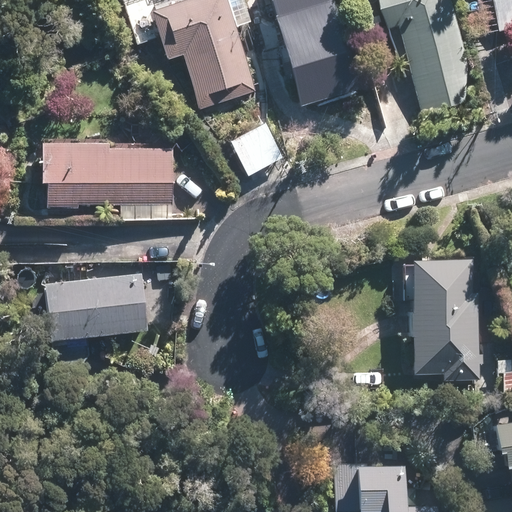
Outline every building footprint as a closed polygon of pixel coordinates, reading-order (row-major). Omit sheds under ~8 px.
[(244,93),(209,0),(205,0),(148,21),(161,57),(175,52),(196,110),(244,93)] [(456,69),(432,0),(361,0),(373,33),(390,27),(418,110),(454,98),(456,69)] [(511,30),(511,0),(503,0),(487,5),(497,36),(511,30)] [(318,8),(267,25),(294,104),(344,88),(318,8)] [(252,127),(222,145),(241,178),(272,161),(252,127)] [(92,149),(38,151),(40,207),(159,202),(157,158),(93,161),(92,149)] [(457,266),(399,268),(404,375),(436,373),(436,381),(470,380),(466,298),(459,298),(457,266)] [(140,327),(134,285),(38,298),(44,340),(140,327)] [(511,421),(490,425),(496,474),(509,472),(511,498),(511,421)] [(395,466),(331,467),(331,511),(350,511),(427,511),(427,509),(395,509),(395,466)]
